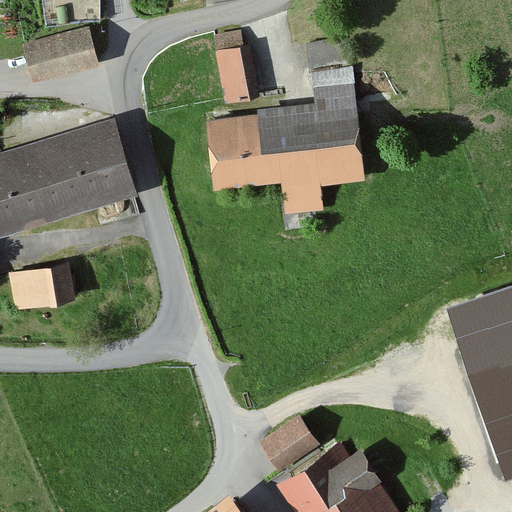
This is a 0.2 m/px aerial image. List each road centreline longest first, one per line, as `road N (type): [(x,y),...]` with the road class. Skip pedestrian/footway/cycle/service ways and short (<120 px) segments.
road 1 (unclassified): [(191,341),(124,78),(131,52),(150,37),(268,0)]
road 2 (unclassified): [(191,341),(240,458),(174,511)]
road 3 (unclassified): [(0,360),(191,341)]
